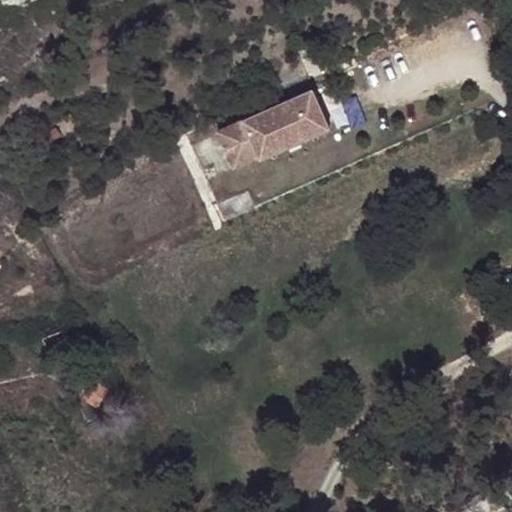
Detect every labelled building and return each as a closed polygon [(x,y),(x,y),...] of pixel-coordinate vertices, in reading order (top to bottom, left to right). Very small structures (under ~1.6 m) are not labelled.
[(241,116),(216,126),(231,160),(255,149),(256,152),(324,122),(308,86),(241,116)] [(245,184),(214,197),(222,214),(252,200),(245,184)] [(68,318),(39,332),(47,348),(76,333),(68,318)] [(105,382),(92,376),(92,377),(91,376),(89,376),(88,376),(87,376),(85,376),(84,376),(83,377),(82,378),(81,378),(80,379),(80,380),(79,381),(79,383),(79,384),(79,385),(80,386),(80,387),(81,388),(82,390),(83,391),(84,391),(83,394),(85,395),(96,401),(100,393),(105,382)] [(85,395),(77,404),(87,415),(104,398),(100,393),(96,401),(85,395)]
